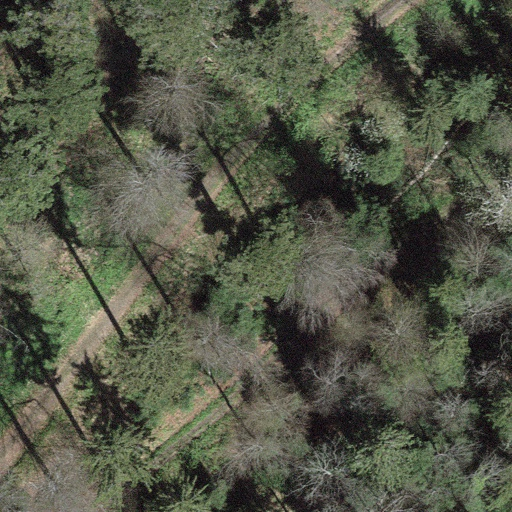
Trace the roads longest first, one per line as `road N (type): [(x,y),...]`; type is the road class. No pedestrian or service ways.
road 1 (track): [(0,452),(124,281),(234,155),(413,0)]
road 2 (track): [(511,174),(457,198),(241,400),(101,511)]
